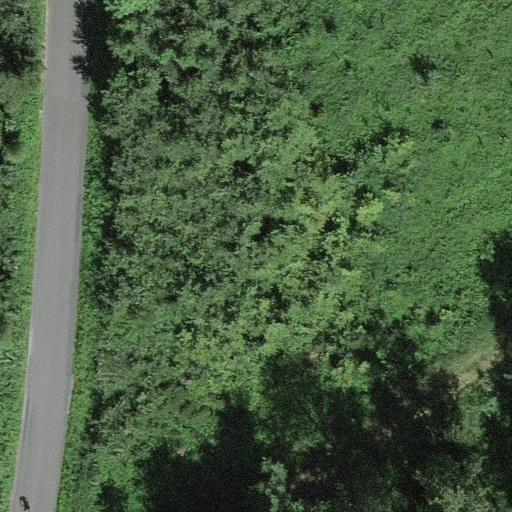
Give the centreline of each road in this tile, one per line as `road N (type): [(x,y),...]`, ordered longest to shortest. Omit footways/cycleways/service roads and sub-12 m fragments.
road 1 (residential): [(34,511),(52,347),(63,0)]
road 2 (track): [(270,511),(511,342)]
